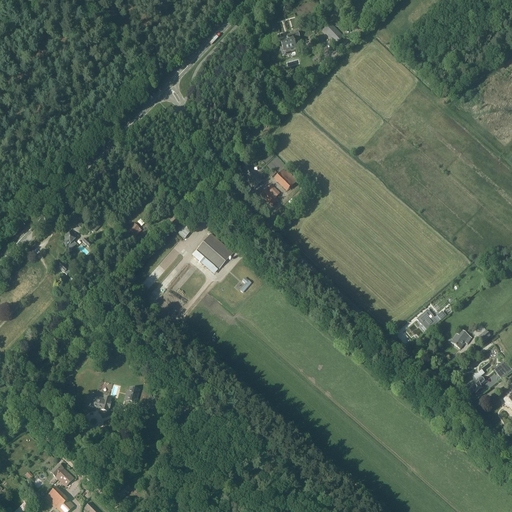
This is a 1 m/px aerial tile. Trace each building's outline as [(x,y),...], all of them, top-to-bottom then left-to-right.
[(323,32),(335,44),(342,37),(330,24),(323,32)] [(287,41),(281,43),(282,48),(283,53),(295,49),(294,43),(293,40),(298,39),(300,38),(298,33),(297,33),(287,36),(287,38),(286,38),(287,41)] [(240,174),(255,189),(263,181),(248,166),(240,174)] [(284,170),(275,180),(279,184),(285,179),(292,187),(296,183),(288,175),(284,170)] [(271,185),(269,187),(278,196),(280,194),(274,188),(271,185)] [(267,189),(260,195),(272,207),(278,201),(276,198),(267,189)] [(157,206),(153,202),(146,210),(150,214),(157,206)] [(95,232),(100,227),(98,225),(101,223),(97,219),(93,224),(95,225),(91,229),(95,232)] [(139,229),(135,225),(129,231),(133,235),(139,229)] [(65,241),(63,243),(63,244),(67,248),(70,251),(77,245),(73,241),(78,237),(75,234),(74,235),(71,232),(64,240),(65,241)] [(218,271),(233,254),(211,234),(196,251),(218,271)] [(85,239),(82,242),(83,242),(88,248),(91,245),(85,239)] [(69,269),(62,263),(58,267),(65,273),(69,269)] [(245,278),(242,281),(245,284),(240,290),(243,293),(251,284),(245,278)] [(422,316),(417,320),(421,325),(423,324),(427,329),(428,328),(430,330),(438,323),(432,316),(428,311),(422,316)] [(490,336),(486,331),(477,338),(481,343),(481,344),(490,336)] [(466,347),(467,344),(471,339),(462,332),(459,337),(457,335),(451,343),(460,350),(463,345),(466,347)] [(475,361),(473,363),(469,366),(471,369),(476,366),(477,364),(475,361)] [(507,365),(501,370),(504,374),(510,370),(507,365)] [(482,370),(473,377),(477,381),(481,378),(480,377),(485,374),(482,370)] [(476,381),(466,388),(472,395),(475,393),(476,394),(482,388),(480,386),(485,383),(481,378),(476,381)] [(138,390),(130,388),(126,401),(135,404),(138,390)] [(96,397),(91,395),(90,399),(89,398),(88,403),(89,403),(88,406),(93,408),(94,407),(102,409),(102,410),(107,411),(108,408),(109,408),(110,404),(109,404),(110,400),(105,399),(104,400),(103,400),(104,399),(100,398),(97,398),(96,398),(96,397)] [(111,438),(108,440),(111,444),(115,440),(114,439),(117,436),(113,432),(108,436),(111,438)] [(59,465),(51,473),(56,478),(56,477),(66,487),(74,479),(63,470),(63,469),(59,465)] [(126,485),(116,495),(122,500),(131,490),(126,485)] [(69,511),(74,507),(70,503),(56,489),(46,498),(59,510),(60,511),(69,511)] [(88,511),(99,511),(91,503),(85,508),(88,511)]
